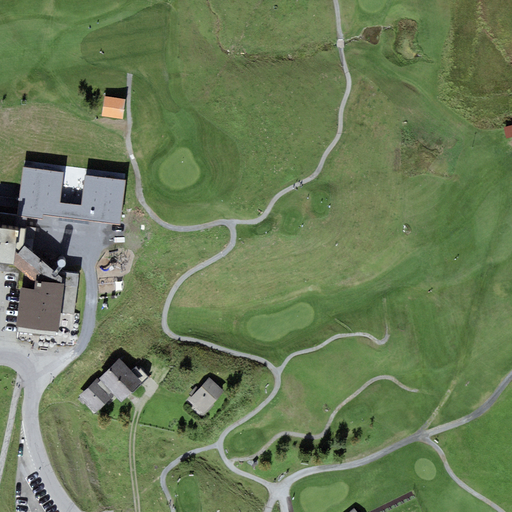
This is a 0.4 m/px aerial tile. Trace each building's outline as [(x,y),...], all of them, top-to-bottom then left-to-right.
[(123,99),(104,97),(102,118),(121,120),(123,99)] [(39,198),(38,212),(81,215),(82,200),(39,198)] [(0,262),(13,264),(15,251),(17,252),(24,245),(26,228),(18,227),(18,230),(0,227),(0,262)] [(59,274),(24,245),(17,252),(15,251),(13,264),(32,280),(35,281),(64,284),(60,312),(74,314),(79,275),(60,271),(59,274)] [(64,284),(35,281),(34,289),(21,287),(16,325),(19,326),(18,331),(55,335),(56,331),(58,331),(60,312),(64,284)] [(131,371),(119,359),(99,378),(115,395),(121,401),(131,391),(133,393),(149,377),(141,369),(139,371),(136,367),(131,371)] [(96,413),(115,395),(99,378),(98,377),(79,395),(96,413)] [(192,396),(188,400),(204,414),(205,415),(214,405),(213,404),(225,391),(209,377),(198,389),(192,396)] [(189,394),(192,396),(198,389),(196,386),(189,394)]
